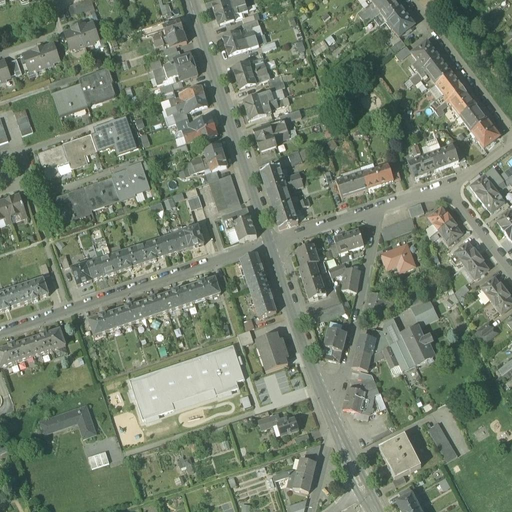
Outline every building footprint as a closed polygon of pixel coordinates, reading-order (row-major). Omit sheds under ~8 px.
[(238,0),(235,1),(228,3),(231,13),(246,9),(244,3),(243,0),(238,0)] [(368,0),(375,8),(377,12),(393,0),(392,0),(368,0)] [(393,0),(377,12),(380,16),(386,24),(402,12),(393,0)] [(91,1),(85,3),(89,14),(95,12),(91,1)] [(85,3),(79,5),(83,16),(89,14),(85,3)] [(215,19),(231,13),(228,3),(212,9),(215,19)] [(79,5),(74,7),(78,18),(83,16),(79,5)] [(168,6),(160,9),(162,17),(171,14),(168,6)] [(246,9),(248,14),(257,12),(255,6),(246,9)] [(74,7),(68,9),(72,20),(78,18),(74,7)] [(365,21),(377,12),(375,8),(367,15),(365,13),(361,16),(365,21)] [(246,9),(231,13),(233,18),(237,17),(237,19),(244,17),(248,15),(248,14),(246,9)] [(62,11),(57,13),(61,24),(66,22),(62,11)] [(368,25),(374,21),(380,16),(377,12),(365,21),(368,25)] [(414,28),(402,12),(386,24),(385,25),(390,31),(392,30),(399,40),(414,28)] [(235,24),(233,18),(231,13),(215,19),(219,30),(235,25),(235,24)] [(321,19),(325,24),(331,19),(326,14),(321,19)] [(242,33),(244,38),(253,35),(252,33),(259,31),(258,29),(257,23),(260,22),(258,16),(245,20),(241,21),(242,22),(243,27),(241,28),(242,33)] [(386,24),(380,16),(374,21),(380,29),(385,25),(386,24)] [(153,39),(155,44),(183,35),(180,25),(163,30),(165,33),(159,35),(160,36),(153,39)] [(84,27),(78,28),(85,49),(94,46),(93,45),(99,43),(93,26),(84,29),(84,27)] [(76,52),(85,49),(78,28),(72,30),(73,32),(64,35),(70,53),(76,51),(76,52)] [(253,35),(255,41),(263,38),(260,28),(258,29),(259,31),(252,33),(253,35)] [(225,50),(246,43),(244,38),(242,33),(222,40),(225,50)] [(187,46),(183,35),(155,44),(157,50),(163,48),(164,47),(164,46),(168,44),(170,51),(171,51),(176,49),(187,46)] [(253,35),(244,38),(246,43),(255,41),(253,35)] [(257,46),(258,50),(260,49),(268,46),(265,37),(263,38),(255,41),(257,46)] [(331,37),(324,42),(329,48),(335,43),(331,37)] [(93,45),(94,46),(96,52),(107,48),(105,41),(99,43),(93,45)] [(255,41),(246,43),(249,54),(258,51),(258,50),(257,46),(255,41)] [(329,50),(323,42),(311,51),(317,59),(329,50)] [(390,51),(394,56),(405,48),(401,42),(390,51)] [(229,61),(249,54),(246,43),(225,50),(229,61)] [(298,54),(305,52),(302,43),(295,45),(298,54)] [(260,49),(262,55),(277,50),(275,44),(268,46),(260,49)] [(419,66),(418,66),(422,72),(423,72),(439,60),(426,44),(411,56),(419,66)] [(44,49),(38,51),(45,71),(54,67),(53,66),(59,64),(53,46),(44,50),(44,49)] [(166,59),(168,58),(178,55),(176,49),(171,51),(170,51),(164,53),(166,59)] [(395,58),(400,64),(411,55),(407,49),(395,58)] [(37,73),(45,71),(38,51),(32,53),(32,54),(23,57),(29,74),(35,72),(35,74),(37,73)] [(180,54),(178,55),(168,58),(170,64),(174,63),(174,62),(181,60),(180,54)] [(154,76),(155,81),(194,68),(191,57),(181,60),(174,62),(174,63),(176,68),(172,70),(171,68),(163,70),(153,74),(154,76)] [(321,74),(330,68),(325,60),(316,67),(321,74)] [(439,60),(423,72),(428,77),(436,87),(451,76),(439,60)] [(11,64),(11,65),(15,77),(16,79),(22,77),(17,62),(11,64)] [(263,68),(265,72),(276,69),(274,62),(262,66),(263,68)] [(0,85),(5,84),(5,83),(10,81),(9,79),(5,67),(4,63),(0,64),(0,85)] [(150,66),(153,74),(163,70),(160,63),(150,66)] [(254,71),(263,68),(262,66),(261,63),(253,66),(254,71)] [(9,79),(15,77),(11,65),(5,67),(9,79)] [(233,72),(236,82),(256,75),(254,71),(253,66),(233,72)] [(418,75),(422,72),(418,66),(414,70),(418,75)] [(198,79),(194,68),(155,81),(157,88),(164,86),(168,82),(175,80),(175,79),(179,78),(181,83),(181,84),(198,79)] [(39,78),(37,73),(35,74),(35,72),(29,74),(27,75),(29,81),(39,78)] [(79,85),(80,87),(86,105),(88,104),(98,101),(99,103),(102,104),(114,100),(115,97),(112,87),(113,84),(109,73),(106,72),(99,74),(99,75),(81,81),(79,85)] [(265,72),(256,75),(259,85),(268,82),(266,78),(265,72)] [(415,87),(428,77),(423,72),(422,72),(418,75),(410,81),(414,87),(415,87)] [(239,92),(259,85),(256,75),(236,82),(239,92)] [(451,76),(436,87),(444,98),(446,101),(448,103),(463,92),(451,76)] [(286,77),(268,82),(270,89),(283,85),(288,83),(286,77)] [(165,88),(171,86),(177,85),(175,80),(168,82),(164,86),(165,88)] [(408,91),(414,87),(410,81),(404,86),(408,91)] [(171,86),(173,93),(183,90),(181,84),(181,83),(177,85),(171,86)] [(285,91),(283,85),(270,89),(272,95),(282,92),(285,91)] [(160,90),(162,96),(173,93),(171,86),(165,88),(160,90)] [(87,106),(86,105),(80,87),(69,91),(69,92),(61,95),(60,94),(52,97),(59,120),(74,115),(72,111),(87,106)] [(430,92),(438,102),(444,98),(436,87),(430,92)] [(169,102),(172,110),(205,100),(202,90),(180,97),(181,100),(174,102),(174,100),(169,102)] [(273,105),(275,104),(282,102),(285,101),(282,92),(272,95),(270,96),(273,105)] [(475,108),(463,92),(448,103),(450,107),(460,119),(475,108)] [(176,100),(173,93),(162,96),(164,103),(169,102),(174,100),(176,100)] [(246,113),(269,106),(265,96),(243,104),(246,113)] [(446,101),(444,98),(438,102),(436,104),(438,106),(446,101)] [(208,109),(205,100),(172,110),(165,112),(167,119),(173,117),(186,113),(187,116),(208,109)] [(430,108),(434,114),(448,103),(446,101),(438,106),(436,104),(430,108)] [(169,102),(164,103),(160,105),(163,113),(165,112),(172,110),(169,102)] [(275,104),(277,110),(284,108),(282,102),(275,104)] [(450,107),(448,103),(434,114),(439,119),(444,115),(443,113),(450,107)] [(273,105),(269,106),(270,112),(277,110),(275,104),(273,105)] [(272,115),(270,112),(269,106),(246,113),(249,123),(272,115)] [(487,124),(487,123),(484,120),(475,108),(460,119),(462,122),(460,123),(462,126),(464,124),(472,135),(487,124)] [(14,116),(16,122),(27,118),(25,112),(14,116)] [(173,117),(176,126),(188,122),(187,116),(186,113),(173,117)] [(275,121),(277,127),(282,125),(282,127),(285,126),(301,121),(298,113),(279,119),(275,121)] [(173,117),(167,119),(164,120),(167,129),(176,126),(173,117)] [(16,122),(18,128),(29,124),(27,118),(16,122)] [(182,132),(185,139),(214,129),(211,119),(190,126),(191,130),(182,132)] [(116,145),(120,154),(135,149),(125,120),(116,124),(110,126),(110,125),(95,131),(97,136),(101,150),(111,147),(110,145),(116,143),(116,145)] [(142,121),(135,123),(138,132),(145,129),(142,121)] [(190,126),(188,122),(176,126),(178,133),(179,134),(182,132),(191,130),(190,126)] [(18,128),(20,133),(31,129),(29,124),(18,128)] [(499,139),(487,124),(472,135),(470,137),(473,140),(472,141),(474,144),(477,142),(484,151),(487,148),(489,150),(496,145),(494,143),(499,139)] [(287,135),(285,126),(282,127),(282,125),(277,127),(270,129),(273,139),(287,135)] [(33,135),(31,129),(20,133),(22,139),(33,135)] [(217,138),(214,129),(185,139),(187,145),(195,142),(200,141),(201,144),(217,138)] [(257,145),(273,139),(270,129),(253,134),(257,145)] [(179,134),(178,133),(173,135),(175,142),(185,139),(182,132),(179,134)] [(287,135),(273,139),(274,143),(279,142),(279,143),(280,143),(289,140),(287,135)] [(96,152),(101,150),(97,136),(91,138),(96,152)] [(150,148),(146,136),(140,138),(144,150),(150,148)] [(91,138),(63,148),(68,164),(71,172),(81,168),(78,160),(96,154),(96,152),(91,138)] [(185,139),(175,142),(177,148),(187,145),(185,139)] [(277,150),(274,143),(273,139),(257,145),(260,155),(277,150)] [(426,148),(427,150),(438,145),(436,140),(425,144),(426,148)] [(427,150),(430,158),(441,154),(438,145),(427,150)] [(173,151),(175,158),(189,154),(186,147),(173,151)] [(47,182),(57,179),(54,169),(68,164),(63,148),(38,157),(47,182)] [(427,150),(426,148),(421,150),(425,160),(430,158),(427,150)] [(202,162),(203,166),(224,159),(221,149),(204,154),(207,161),(202,162)] [(453,149),(441,154),(447,169),(459,165),(455,154),(453,149)] [(299,154),(302,163),(312,159),(309,150),(299,154)] [(461,152),(455,154),(459,165),(465,162),(461,152)] [(287,157),(291,167),(302,163),(299,154),(298,153),(287,157)] [(436,173),(447,169),(441,154),(430,158),(436,173)] [(425,177),(436,173),(430,158),(425,160),(419,162),(425,177)] [(227,170),(224,159),(203,166),(194,169),(195,175),(204,172),(205,171),(205,170),(209,168),(211,175),(217,173),(227,170)] [(192,164),(194,169),(203,166),(202,162),(202,161),(200,161),(192,164)] [(414,182),(425,177),(419,162),(408,166),(414,182)] [(71,172),(68,164),(54,169),(57,179),(60,178),(59,177),(68,174),(69,174),(68,173),(71,172)] [(147,164),(141,166),(143,174),(149,172),(147,164)] [(111,178),(112,182),(118,199),(120,203),(120,205),(135,199),(135,197),(143,195),(150,192),(143,174),(141,166),(125,171),(126,173),(111,178)] [(360,170),(360,171),(362,177),(375,173),(373,166),(360,170)] [(388,168),(375,173),(380,188),(393,184),(390,174),(388,168)] [(267,194),(286,188),(284,183),(280,173),(279,169),(261,175),(267,194)] [(503,185),(511,178),(511,169),(499,179),(503,185)] [(191,178),(190,177),(188,171),(179,174),(181,182),(191,178)] [(287,180),(289,180),(286,171),(280,173),(284,183),(288,182),(287,180)] [(340,177),(341,179),(342,183),(350,181),(362,177),(360,171),(340,177)] [(390,174),(393,184),(401,182),(397,171),(393,173),(390,174)] [(493,171),(484,178),(492,190),(494,192),(503,185),(499,179),(493,171)] [(205,177),(208,185),(220,181),(217,173),(211,175),(205,177)] [(367,193),(380,188),(375,173),(362,177),(367,193)] [(324,176),(327,186),(333,184),(329,174),(324,176)] [(290,180),(292,186),(302,183),(300,176),(290,180)] [(230,177),(220,181),(208,185),(219,214),(220,213),(240,206),(230,177)] [(355,197),(367,193),(362,177),(350,181),(355,197)] [(480,203),(494,192),(492,190),(484,178),(470,189),(476,196),(475,197),(480,203)] [(511,178),(503,185),(506,188),(509,186),(511,189),(511,178)] [(350,181),(342,183),(336,185),(342,201),(355,197),(350,181)] [(104,204),(118,199),(112,182),(98,187),(98,188),(94,190),(93,188),(84,192),(85,194),(91,213),(106,208),(104,204)] [(304,189),(302,183),(292,186),(294,191),(294,192),(304,189)] [(503,185),(494,192),(496,194),(499,192),(502,192),(506,188),(503,185)] [(290,201),(287,193),(286,188),(267,194),(273,213),(292,207),(290,201)] [(504,205),(496,194),(494,192),(480,203),(484,209),(485,208),(491,216),(504,205)] [(74,219),(91,213),(85,194),(71,199),(70,196),(56,201),(64,225),(73,222),(74,223),(76,222),(74,219)] [(135,197),(135,199),(137,205),(145,203),(143,195),(135,197)] [(173,200),(175,205),(185,202),(182,195),(172,198),(173,200)] [(20,197),(4,202),(10,219),(25,214),(20,197)] [(292,207),(298,205),(300,204),(298,198),(290,201),(292,207)] [(104,204),(106,208),(120,203),(118,199),(104,204)] [(187,202),(191,214),(202,210),(199,199),(187,202)] [(175,205),(173,200),(164,203),(167,212),(176,209),(175,205)] [(4,202),(0,203),(0,222),(10,219),(4,202)] [(298,205),(300,211),(310,208),(308,202),(300,204),(298,205)] [(294,214),(300,211),(298,205),(292,207),(294,214)] [(161,206),(149,210),(152,217),(164,213),(161,206)] [(220,213),(222,219),(242,212),(240,206),(220,213)] [(408,211),(411,220),(424,216),(420,206),(408,211)] [(294,214),(292,207),(273,213),(279,232),(298,226),(294,214)] [(239,244),(239,245),(257,239),(247,211),(242,212),(222,219),(227,235),(235,233),(239,244)] [(433,227),(438,234),(452,223),(448,218),(447,218),(442,211),(438,214),(436,212),(430,217),(431,219),(428,221),(433,227)] [(74,219),(76,222),(92,217),(91,213),(74,219)] [(505,236),(511,230),(511,215),(511,214),(511,213),(497,224),(502,230),(501,230),(505,236)] [(415,232),(411,220),(381,232),(384,243),(415,232)] [(457,229),(452,223),(438,234),(448,248),(451,245),(452,247),(459,242),(458,240),(462,237),(456,230),(457,229)] [(438,234),(433,227),(425,232),(430,241),(437,235),(438,234)] [(170,232),(172,239),(184,235),(184,234),(182,229),(170,232)] [(184,234),(184,235),(190,251),(190,252),(204,247),(198,229),(184,234)] [(235,233),(227,235),(231,247),(239,244),(235,233)] [(348,252),(349,254),(364,249),(359,234),(343,239),(348,252)] [(178,255),(190,251),(184,235),(172,239),(178,255)] [(437,235),(430,241),(432,244),(439,239),(437,235)] [(334,240),(339,256),(348,252),(343,239),(341,237),(334,240)] [(166,259),(178,255),(172,239),(160,243),(166,259)] [(65,248),(61,242),(55,246),(60,252),(65,248)] [(156,262),(166,259),(160,243),(136,251),(141,267),(151,264),(151,265),(157,263),(156,262)] [(461,264),(464,269),(479,258),(474,252),(474,253),(468,245),(464,249),(462,246),(456,251),(457,253),(454,255),(455,257),(461,264)] [(331,252),(333,259),(339,257),(335,246),(330,248),(331,252)] [(108,251),(111,259),(122,255),(120,247),(108,251)] [(297,253),(303,271),(316,266),(319,265),(313,248),(297,253)] [(399,268),(402,274),(414,269),(406,248),(381,258),(386,273),(397,269),(399,268)] [(105,258),(106,261),(111,259),(108,250),(102,252),(104,259),(105,258)] [(132,270),(141,267),(136,251),(122,255),(111,259),(116,275),(126,272),(126,273),(132,271),(132,270)] [(104,259),(102,252),(96,254),(99,263),(106,261),(105,258),(104,259)] [(334,260),(333,259),(331,252),(325,254),(327,262),(334,260)] [(94,263),(94,265),(99,263),(96,254),(95,253),(90,255),(93,263),(94,263)] [(240,262),(259,321),(276,315),(272,303),(273,303),(272,297),(270,298),(263,274),(264,274),(262,268),(261,269),(257,256),(240,262)] [(347,256),(340,259),(342,266),(350,263),(347,256)] [(437,257),(430,260),(432,266),(439,264),(437,257)] [(455,268),(461,264),(455,257),(450,261),(455,268)] [(60,260),(64,271),(70,269),(66,258),(60,260)] [(483,264),(479,258),(464,269),(474,282),(477,280),(479,282),(485,277),(484,275),(488,272),(483,265),(483,264)] [(106,261),(99,263),(104,279),(116,275),(111,259),(106,261)] [(92,283),(104,279),(99,263),(94,265),(86,267),(92,283)] [(40,268),(44,279),(50,277),(46,266),(40,268)] [(92,284),(92,283),(86,267),(86,266),(72,271),(77,289),(92,284)] [(326,298),(316,266),(303,271),(299,272),(309,304),(326,298)] [(469,286),(474,282),(464,269),(459,273),(469,286)] [(339,277),(345,280),(346,274),(344,270),(329,274),(331,280),(339,277)] [(342,293),(355,295),(359,277),(346,274),(345,280),(342,293)] [(219,280),(223,291),(228,289),(225,278),(219,280)] [(481,290),(491,304),(505,293),(501,287),(500,288),(494,280),(490,283),(489,281),(482,286),(484,289),(481,290)] [(199,286),(189,290),(194,305),(221,297),(215,281),(205,284),(205,283),(199,285),(199,286)] [(0,296),(0,314),(4,313),(4,314),(10,312),(10,311),(32,303),(33,304),(38,302),(38,301),(49,298),(43,282),(0,296)] [(458,301),(467,294),(469,293),(465,287),(454,295),(455,296),(458,301)] [(167,314),(194,305),(189,290),(179,293),(178,292),(172,294),(173,295),(162,298),(167,314)] [(407,298),(411,308),(424,303),(419,292),(407,298)] [(510,299),(505,293),(491,304),(501,317),(511,309),(511,303),(509,300),(510,299)] [(460,304),(461,306),(471,299),(467,294),(458,301),(460,304)] [(367,315),(383,319),(390,315),(390,312),(393,313),(395,306),(385,304),(386,299),(372,296),(367,315)] [(458,301),(455,296),(444,302),(448,310),(460,304),(458,301)] [(147,321),(167,314),(162,298),(155,301),(155,300),(149,302),(149,303),(142,305),(147,321)] [(411,310),(420,327),(436,320),(428,302),(411,310)] [(120,330),(147,321),(142,305),(132,309),(131,308),(125,310),(126,311),(115,314),(120,330)] [(314,315),(318,326),(346,316),(341,305),(314,315)] [(94,338),(120,330),(115,314),(105,317),(99,318),(99,319),(89,323),(94,338)] [(242,325),(245,334),(254,330),(251,321),(242,325)] [(371,358),(391,350),(404,344),(401,338),(394,323),(393,322),(383,327),(381,334),(371,332),(369,342),(374,342),(371,358)] [(340,335),(346,336),(349,324),(343,323),(342,327),(340,335)] [(328,332),(330,332),(340,335),(342,327),(330,324),(328,332)] [(477,333),(482,338),(493,329),(489,324),(477,333)] [(230,335),(227,326),(220,328),(223,337),(230,335)] [(498,335),(493,329),(482,338),(486,344),(498,335)] [(421,350),(425,348),(423,343),(417,330),(401,338),(404,344),(416,368),(427,363),(421,350)] [(0,352),(0,367),(1,370),(66,348),(61,332),(47,337),(47,336),(41,338),(41,339),(15,347),(14,346),(9,348),(9,349),(0,352)] [(334,354),(342,356),(346,336),(340,335),(330,332),(325,352),(326,353),(334,354)] [(238,337),(242,348),(253,344),(250,333),(238,337)] [(255,344),(266,376),(288,368),(286,362),(289,361),(282,342),(279,343),(277,336),(255,344)] [(360,340),(356,355),(371,359),(371,358),(374,342),(369,342),(360,340)] [(416,368),(404,344),(391,350),(399,368),(402,374),(402,375),(416,368)] [(434,360),(428,347),(427,347),(425,348),(421,350),(427,363),(434,360)] [(244,382),(240,368),(237,361),(233,348),(129,383),(132,392),(136,402),(143,423),(146,422),(158,418),(175,412),(172,406),(214,392),(216,399),(218,398),(231,394),(239,391),(237,385),(244,382)] [(158,351),(161,359),(167,357),(165,348),(158,351)] [(385,360),(390,372),(399,368),(391,350),(371,358),(371,359),(370,365),(376,364),(385,360)] [(325,362),(339,365),(342,356),(334,354),(333,359),(326,357),(325,362)] [(370,365),(371,359),(356,355),(352,371),(367,375),(370,365)] [(502,378),(503,377),(511,370),(511,361),(497,372),(502,378)] [(402,374),(399,368),(390,372),(391,372),(392,376),(395,378),(402,374)] [(511,370),(503,377),(502,378),(501,378),(505,383),(511,377),(511,370)] [(361,382),(374,383),(371,378),(359,374),(358,382),(361,382)] [(292,380),(296,390),(304,388),(300,377),(292,380)] [(361,382),(359,393),(366,395),(361,416),(369,418),(373,399),(374,399),(379,396),(377,390),(374,383),(361,382)] [(360,416),(361,416),(366,395),(359,393),(348,390),(343,408),(342,412),(355,415),(360,416)] [(172,406),(175,412),(175,414),(216,400),(216,399),(214,392),(172,406)] [(232,398),(231,394),(218,398),(219,402),(232,398)] [(374,399),(380,413),(386,410),(380,395),(379,396),(374,399)] [(248,399),(241,401),(245,411),(251,409),(248,399)] [(79,422),(86,441),(96,437),(86,409),(40,425),(43,435),(79,422)] [(360,416),(355,415),(353,421),(368,424),(369,418),(361,416),(360,416)] [(278,428),(281,439),(299,434),(298,430),(297,424),(296,424),(295,420),(288,423),(287,419),(280,421),(278,416),(258,422),(258,423),(260,422),(263,431),(261,432),(261,433),(270,430),(278,428)] [(160,422),(158,418),(146,422),(147,426),(160,422)] [(79,422),(43,435),(44,437),(78,426),(83,441),(86,441),(79,422)] [(438,426),(428,432),(447,465),(457,459),(438,426)] [(278,428),(270,430),(274,441),(281,439),(278,428)] [(294,441),(296,447),(310,442),(308,437),(294,441)] [(395,482),(403,478),(421,469),(404,437),(379,450),(395,482)] [(307,453),(310,460),(318,457),(320,448),(307,453)] [(310,460),(307,453),(306,453),(304,463),(316,466),(318,457),(310,460)] [(105,454),(94,458),(98,469),(109,465),(105,454)] [(92,471),(98,469),(94,458),(88,460),(92,471)] [(298,471),(297,476),(312,480),(316,466),(304,463),(301,462),(298,471)] [(283,478),(284,480),(289,479),(297,476),(298,471),(285,475),(286,477),(283,478)] [(286,477),(285,475),(273,478),(274,484),(284,480),(283,478),(286,477)] [(293,492),(293,491),(297,476),(289,479),(286,490),(293,492)] [(312,480),(297,476),(293,491),(309,495),(312,480)] [(392,483),(395,489),(406,484),(403,478),(395,482),(392,483)] [(450,490),(446,481),(439,484),(443,493),(450,490)] [(398,495),(401,501),(412,496),(409,490),(398,495)] [(420,511),(412,496),(401,501),(396,504),(400,511),(420,511)] [(286,509),(286,511),(300,511),(305,511),(307,502),(286,509)]
